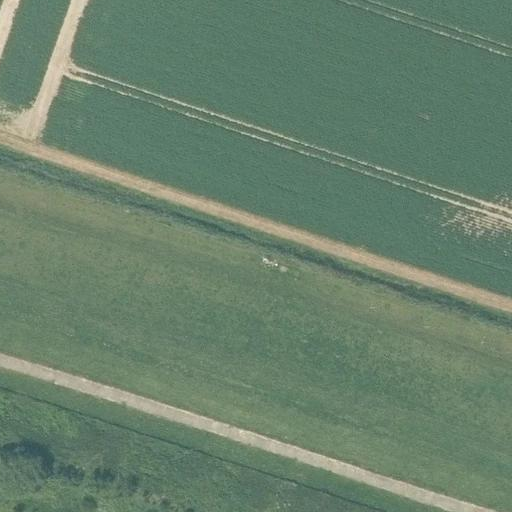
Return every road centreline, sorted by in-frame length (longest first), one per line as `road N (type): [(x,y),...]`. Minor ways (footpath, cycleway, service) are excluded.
road 1 (track): [(0,256),(511,431)]
road 2 (track): [(511,477),(0,308)]
road 3 (track): [(0,145),(511,312)]
road 4 (track): [(0,183),(511,348)]
